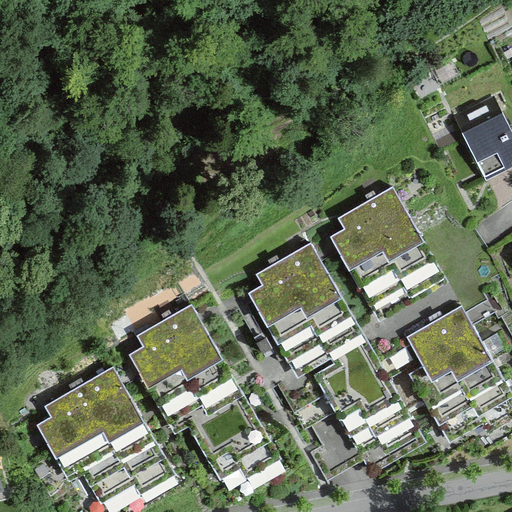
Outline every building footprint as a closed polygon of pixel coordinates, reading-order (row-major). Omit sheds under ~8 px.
[(511,161),(494,124),(454,142),(474,186),(511,168),(511,161)] [(325,239),(348,282),(412,249),(384,195),(330,222),(336,234),(325,239)] [(511,242),(499,248),(511,275),(511,242)] [(240,299),(266,342),(335,300),(302,245),(247,278),(254,291),(240,299)] [(412,249),(348,282),(358,301),(422,267),(412,249)] [(433,290),(422,267),(358,301),(369,323),(433,290)] [(346,318),(335,300),(266,342),(276,360),(346,318)] [(121,358),(148,410),(216,373),(182,310),(128,339),(135,351),(121,358)] [(398,341),(425,389),(483,357),(456,310),(398,341)] [(359,339),(346,318),(276,360),(289,381),(359,339)] [(345,439),(395,408),(358,348),(308,378),(345,439)] [(483,357),(425,389),(436,411),(494,379),(483,357)] [(60,486),(141,440),(102,372),(34,411),(42,425),(30,432),(60,486)] [(224,387),(216,373),(148,410),(156,424),(224,387)] [(504,397),(494,379),(436,411),(446,428),(504,397)] [(163,436),(231,400),(224,387),(156,424),(163,436)] [(511,425),(511,410),(504,397),(446,428),(452,439),(464,433),(472,447),(511,425)] [(209,485),(260,458),(231,404),(180,431),(209,485)] [(355,455),(405,425),(395,408),(345,439),(355,455)] [(366,475),(417,444),(405,425),(355,455),(366,475)] [(69,501),(150,455),(141,440),(60,486),(69,501)] [(75,511),(85,511),(159,471),(150,455),(69,501),(75,511)] [(216,500),(267,473),(260,458),(209,485),(216,500)] [(129,511),(169,489),(159,471),(85,511),(129,511)]
